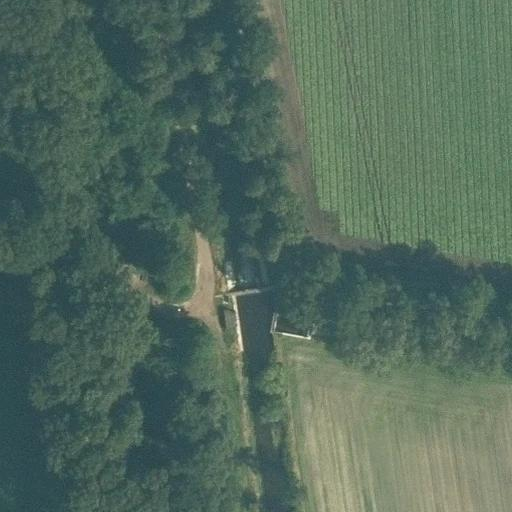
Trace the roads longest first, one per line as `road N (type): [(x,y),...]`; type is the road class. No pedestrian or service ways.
road 1 (track): [(153,0),(205,256),(205,296)]
road 2 (track): [(205,296),(228,363),(250,511)]
road 3 (track): [(303,290),(511,326)]
